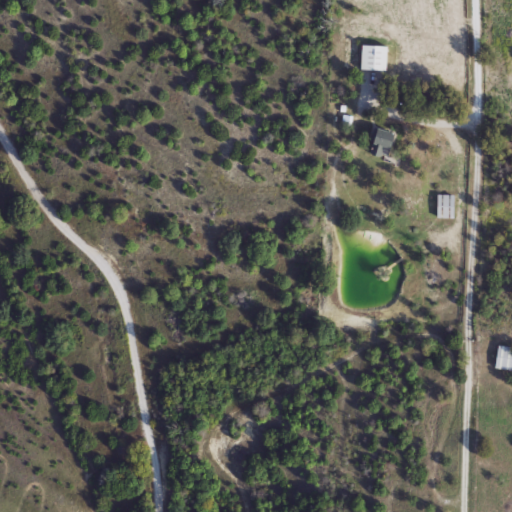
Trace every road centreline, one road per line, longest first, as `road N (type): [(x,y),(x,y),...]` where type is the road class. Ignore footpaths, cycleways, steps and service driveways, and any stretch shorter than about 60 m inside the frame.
road 1 (residential): [(475,0),(463,511)]
road 2 (residential): [(156,511),(153,452),(114,279),(40,202),(0,134)]
